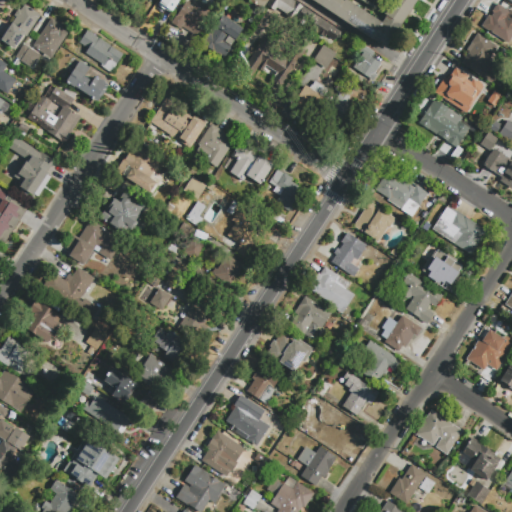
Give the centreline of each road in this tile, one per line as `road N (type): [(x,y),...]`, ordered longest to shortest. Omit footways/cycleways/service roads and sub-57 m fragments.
road 1 (residential): [(379,124),(129,511)]
road 2 (residential): [(72,0),(343,179)]
road 3 (residential): [(511,242),(346,511)]
road 4 (residential): [(161,54),(0,300)]
road 5 (residential): [(379,124),(511,224)]
